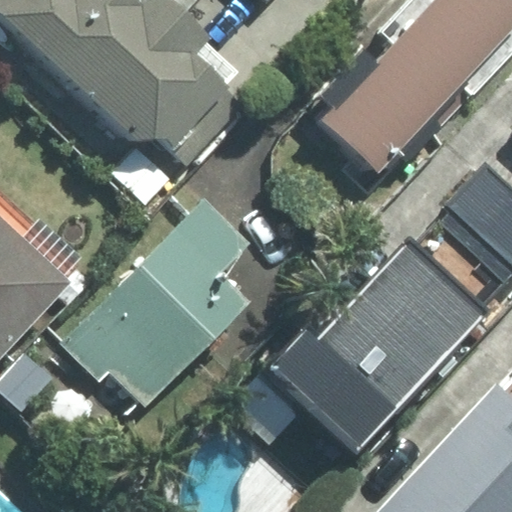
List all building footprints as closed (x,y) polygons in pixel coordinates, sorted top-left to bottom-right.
[(0,0),(0,27),(124,147),(101,171),(136,205),(167,174),(146,154),(227,71),(153,0),(122,0),(119,4),(115,0),(0,0)] [(511,0),(395,0),(292,111),(376,188),(511,42),(511,0)] [(511,267),(511,125),(433,206),(504,276),(511,267)] [(248,246),(194,195),(47,347),(82,381),(91,372),(129,409),(233,300),(214,281),(248,246)] [(0,203),(0,352),(74,274),(0,203)] [(289,331),(246,373),(329,457),(468,319),(393,243),(297,338),(289,331)] [(46,379),(13,347),(0,361),(0,406),(10,416),(46,379)] [(511,511),(511,418),(476,385),(358,511),(511,511)]
